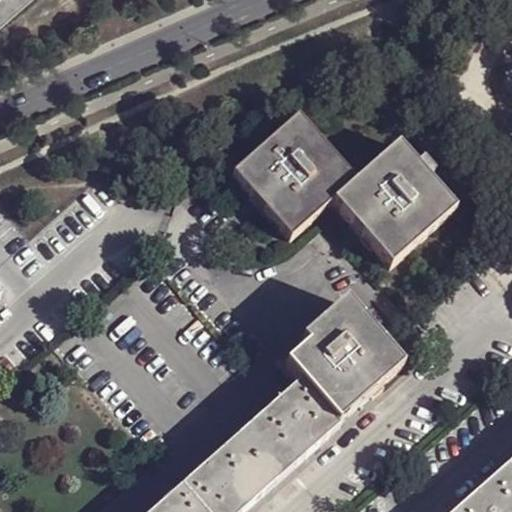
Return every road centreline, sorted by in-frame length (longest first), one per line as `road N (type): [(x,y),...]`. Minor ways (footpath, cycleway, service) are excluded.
road 1 (tertiary): [(0,116),(271,0)]
road 2 (residential): [(300,511),(497,341),(511,357)]
